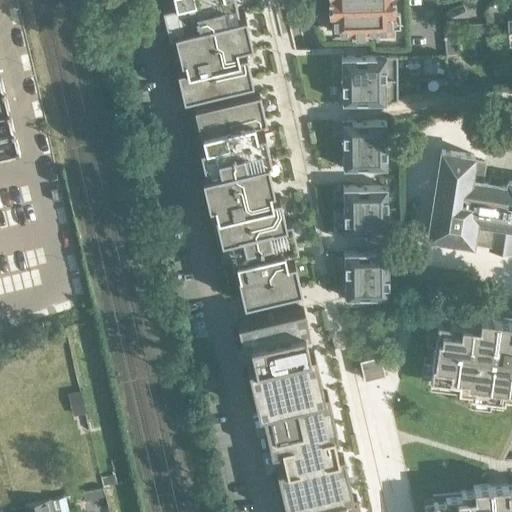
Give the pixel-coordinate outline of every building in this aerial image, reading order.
[(167,0),(161,2),(167,30),(173,29),(179,55),(183,54),(185,64),(176,66),(182,95),(252,78),(245,50),(237,52),(235,42),(251,38),(244,9),(238,11),(235,0),(167,0)] [(332,12),(332,31),(351,30),(351,34),(363,34),(366,33),(366,30),(391,29),(391,28),(400,28),(399,12),(392,12),(391,0),(329,0),(330,12),(332,12)] [(0,21),(0,137),(25,132),(0,21)] [(342,78),(386,78),(396,78),(398,78),(398,55),(342,56),(342,78)] [(342,78),(341,78),(341,102),(388,101),(397,99),(396,78),(386,78),(342,78)] [(236,272),(243,300),(300,287),(294,258),(286,260),(283,250),(297,247),(290,218),(285,220),(279,194),(271,196),(268,186),(272,185),(266,159),(270,158),(264,130),(255,131),(253,122),(265,119),(258,90),(193,105),(200,134),(202,134),(204,144),(198,145),(204,171),(200,172),(207,200),(213,199),(215,209),(213,209),(220,238),(226,237),(232,262),(236,261),(238,271),(236,272)] [(342,143),(386,143),(385,120),(341,120),(342,143)] [(386,143),(342,143),(342,167),(386,166),(386,143)] [(511,181),(509,181),(508,186),(502,185),(502,180),(490,179),(490,183),(483,182),(486,161),(474,160),(475,155),(442,150),(429,237),(491,246),(491,249),(511,252),(511,181)] [(343,209),(387,209),(386,185),(342,185),(343,209)] [(387,209),(343,209),(343,232),(387,231),(387,209)] [(344,273),(388,273),(387,250),(343,251),(344,273)] [(465,291),(468,273),(407,263),(404,281),(465,291)] [(388,273),(344,273),(344,297),(388,296),(388,273)] [(302,306),(236,322),(242,347),(249,346),(253,362),(246,364),(257,411),(260,410),(270,452),(280,450),(285,466),(275,468),(285,511),(359,511),(355,494),(352,494),(342,452),(337,453),(333,437),(337,436),(326,390),(322,390),(312,349),(307,349),(304,333),(308,332),(302,306)] [(60,313),(49,316),(50,320),(52,328),(58,327),(57,323),(59,322),(58,319),(61,318),(60,313)] [(469,394),(503,399),(504,395),(511,396),(511,319),(479,315),(479,319),(466,318),(466,321),(450,319),(450,322),(437,321),(429,377),(458,381),(457,388),(469,390),(469,394)] [(75,413),(86,411),(82,391),(71,393),(75,413)] [(116,482),(114,473),(100,476),(103,486),(116,482)] [(432,499),(433,511),(511,511),(511,485),(507,486),(506,482),(490,483),(487,484),(473,485),(473,489),(460,490),(461,493),(445,495),(445,498),(432,499)] [(68,511),(65,494),(50,498),(24,504),(26,511),(68,511)]
